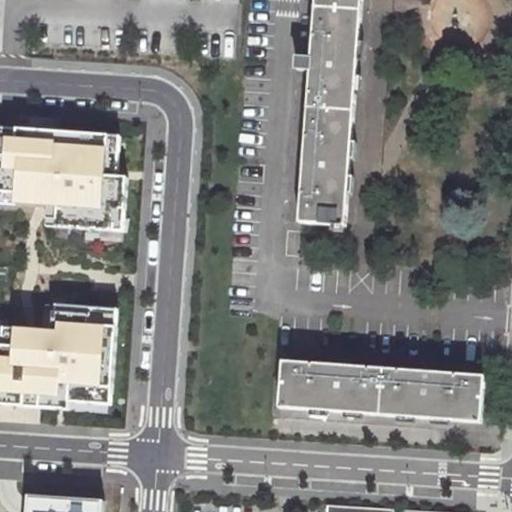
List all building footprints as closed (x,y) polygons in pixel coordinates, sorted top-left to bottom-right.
[(363,0),(316,0),(312,62),(299,62),(298,73),(312,74),(301,225),(347,228),(363,0)] [(108,159),(109,137),(62,134),(0,128),(0,204),(59,209),(57,229),(113,233),(115,209),(126,210),(128,180),(118,178),(119,160),(108,159)] [(121,138),(109,137),(108,159),(119,160),(121,138)] [(126,210),(115,209),(113,233),(125,234),(126,210)] [(0,406),(41,409),(80,411),(80,404),(97,405),(98,394),(111,395),(116,328),(105,327),(106,310),(56,306),(54,333),(3,329),(2,348),(0,347),(0,406)] [(118,310),(106,310),(105,327),(116,328),(118,310)] [(485,379),(284,365),(281,407),(482,421),(485,379)] [(104,511),(105,504),(42,499),(30,498),(29,511),(104,511)]
